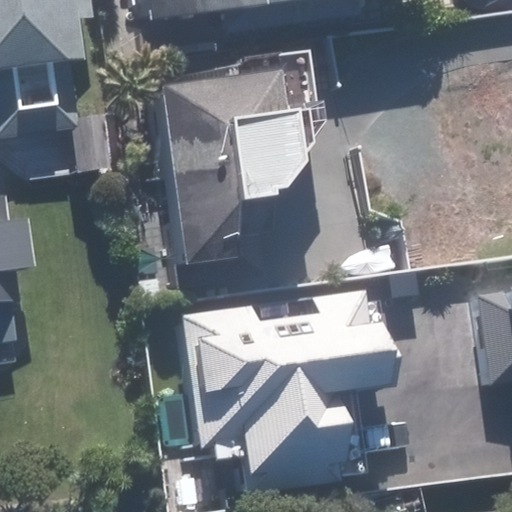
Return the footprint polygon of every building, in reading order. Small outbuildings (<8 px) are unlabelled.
[(63,119),(58,82),(86,79),(82,47),(96,45),(92,0),(0,0),(0,136),(63,128),(69,174),(100,170),(93,115),(63,119)] [(153,0),(158,27),(226,18),(229,40),(381,18),(379,2),(391,0),(153,0)] [(161,91),(149,92),(172,269),(181,269),(183,287),(249,277),(245,242),(262,239),(259,220),(296,172),(293,151),(305,133),(294,55),(159,73),(161,91)] [(511,92),(483,101),(511,191),(511,92)] [(21,310),(18,281),(39,278),(31,228),(12,230),(9,202),(0,203),(0,346),(17,344),(13,310),(21,310)] [(511,300),(482,305),(494,391),(511,388),(511,300)] [(209,408),(200,410),(206,456),(219,454),(221,468),(245,465),(249,501),(345,489),(343,476),(350,475),(342,403),(392,397),(385,336),(374,337),(370,302),(317,307),(319,329),(258,335),(256,316),(187,324),(190,355),(203,354),(209,408)]
